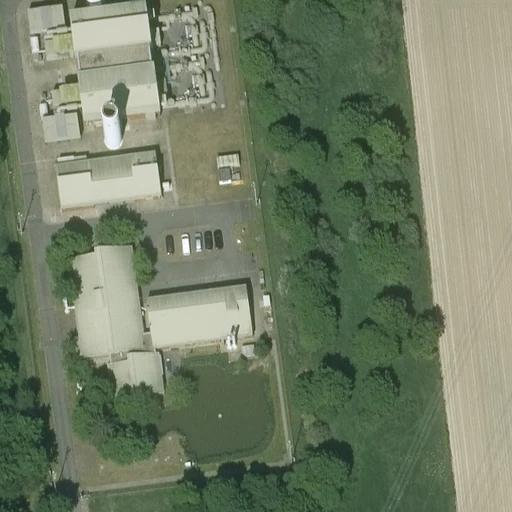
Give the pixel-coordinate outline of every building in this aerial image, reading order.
[(89,12),(92,13),(95,13),(98,13),(100,11),(102,9),(103,6),(103,3),(102,0),(101,0),(86,0),(86,1),(85,4),(86,7),(87,10),(89,12)] [(146,13),(142,13),(142,11),(132,12),(132,16),(105,19),(102,13),(100,11),(98,13),(95,13),(92,13),(90,16),(88,18),(80,19),(80,22),(71,23),(74,43),(55,46),(53,35),(44,36),(48,62),(75,57),(76,66),(78,65),(81,85),(78,85),(79,93),(53,97),(57,121),(64,120),(62,109),(81,106),(85,128),(95,126),(95,129),(103,128),(108,135),(110,134),(113,134),(116,135),(117,122),(144,119),(146,122),(157,121),(157,118),(160,118),(158,100),(168,98),(166,83),(158,84),(154,51),(163,50),(161,33),(149,34),(146,13)] [(107,150),(110,151),(113,152),(116,151),(118,150),(120,147),(121,145),(121,142),(120,139),(118,137),(116,135),(113,134),(110,134),(108,135),(105,137),(104,140),(103,143),(104,146),(105,148),(107,150)] [(156,157),(56,169),(61,213),(161,201),(156,157)] [(95,259),(69,264),(82,361),(109,358),(111,368),(108,368),(112,404),(164,397),(159,357),(156,358),(155,352),(253,339),(250,320),(239,320),(237,293),(146,304),(152,340),(145,342),(132,250),(95,255),(95,259)]
